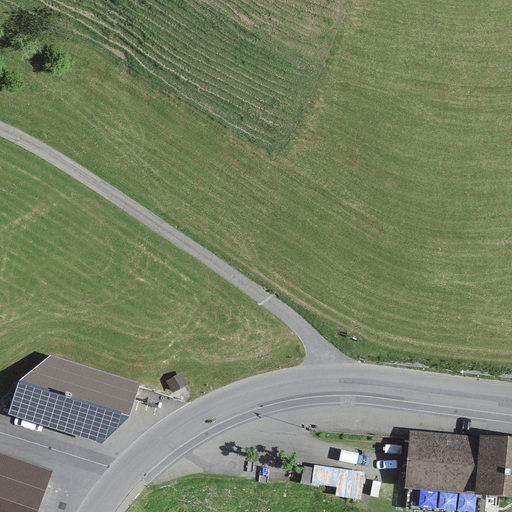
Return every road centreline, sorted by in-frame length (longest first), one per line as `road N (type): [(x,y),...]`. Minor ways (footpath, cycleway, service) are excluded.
road 1 (unclassified): [(0,128),(272,304),(336,376)]
road 2 (tertiary): [(96,511),(151,448),(191,419),(263,388),(336,376)]
road 3 (tertiary): [(336,376),(511,398)]
